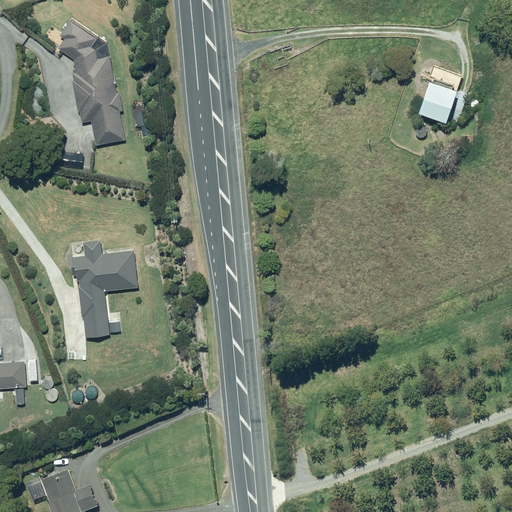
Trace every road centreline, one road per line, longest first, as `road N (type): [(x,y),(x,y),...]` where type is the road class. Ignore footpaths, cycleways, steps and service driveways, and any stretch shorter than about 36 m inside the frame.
road 1 (primary): [(228,234),(254,511)]
road 2 (residential): [(228,234),(191,89),(182,0)]
road 3 (primary): [(207,0),(228,234)]
